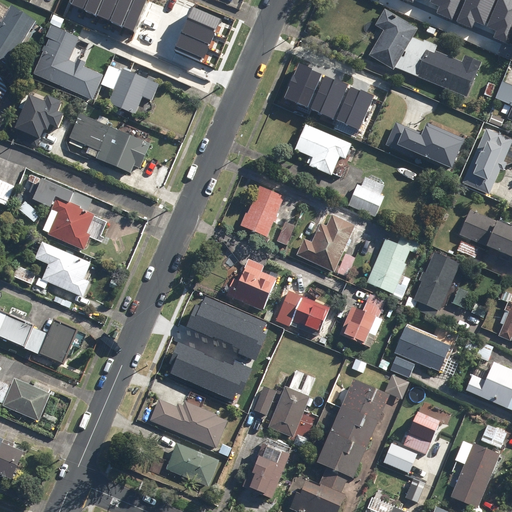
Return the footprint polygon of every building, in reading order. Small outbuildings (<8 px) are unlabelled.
[(166,7),(148,0),(124,0),(121,8),(112,5),(105,20),(115,24),(114,26),(152,41),(166,7)] [(436,13),(451,19),(459,0),(430,0),(430,1),(439,5),(436,13)] [(465,0),(456,23),(472,30),(475,22),(485,25),(495,0),(465,0)] [(493,38),(509,45),(511,37),(511,0),(497,0),(487,26),(496,30),(493,38)] [(0,67),(3,64),(9,68),(40,21),(14,5),(0,27),(0,67)] [(426,42),(415,37),(421,28),(387,9),(378,25),(386,30),(371,55),(396,70),(397,67),(469,98),(485,62),(467,55),(464,62),(437,50),(440,45),(427,39),(426,42)] [(83,38),(58,27),(49,47),(46,46),(43,52),(46,53),(40,67),(65,78),(83,38)] [(116,49),(93,39),(83,61),(106,71),(116,49)] [(162,84),(125,69),(125,71),(111,65),(103,84),(117,90),(111,104),(138,115),(145,97),(155,101),(162,84)] [(313,90),(305,108),(350,126),(355,114),(356,114),(365,94),(359,92),(360,87),(341,79),(337,88),(320,81),(315,91),(313,90)] [(20,131),(17,138),(40,147),(43,139),(44,140),(48,130),(52,131),(54,125),(62,128),(68,114),(63,112),(67,101),(53,95),(50,101),(34,95),(33,97),(26,94),(12,128),(20,131)] [(154,144),(81,113),(71,138),(102,151),(98,159),(133,174),(136,166),(143,169),(154,144)] [(355,144),(309,124),(298,150),(312,156),(309,163),(313,165),(312,166),(334,176),(343,156),(348,159),(355,144)] [(465,183),(492,195),(503,170),(506,171),(510,163),(506,161),(511,148),(511,138),(488,128),(465,183)] [(43,179),(33,175),(31,181),(35,183),(31,193),(37,195),(43,179)] [(359,184),(350,205),(377,218),(387,196),(383,194),(387,185),(367,177),(363,186),(359,184)] [(0,202),(8,206),(17,186),(0,178),(0,202)] [(51,233),(50,235),(87,251),(94,235),(90,233),(98,215),(84,208),(85,207),(74,202),(78,192),(46,178),(36,200),(55,208),(45,231),(51,233)] [(249,211),(242,226),(270,237),(276,221),(279,222),(281,217),(279,216),(287,196),(261,186),(250,211),(249,211)] [(27,201),(20,209),(37,223),(44,216),(27,201)] [(501,222),(473,210),(462,235),(489,247),(490,245),(511,255),(511,225),(501,221),(501,222)] [(306,238),(299,255),(337,273),(358,225),(335,215),(330,226),(324,223),(315,242),(306,238)] [(296,226),(287,222),(277,241),(286,246),(296,226)] [(388,239),(369,282),(396,294),(409,265),(407,264),(412,252),(418,254),(423,244),(403,235),(400,244),(388,239)] [(94,262),(45,241),(38,259),(51,264),(44,280),(86,298),(93,282),(87,279),(94,262)] [(424,282),(417,300),(443,311),(463,263),(437,252),(428,273),(425,272),(421,280),(424,282)] [(237,279),(229,296),(266,311),(275,293),(280,278),(264,271),(266,266),(250,259),(247,268),(249,269),(243,282),(237,279)] [(19,267),(11,283),(18,286),(21,278),(34,284),(38,276),(19,267)] [(470,290),(462,286),(455,303),(463,307),(470,290)] [(365,310),(355,306),(343,335),(368,345),(373,334),(378,336),(385,319),(381,317),(388,301),(371,294),(365,310)] [(333,308),(304,296),(300,307),(290,303),(284,319),(293,323),(292,325),(312,333),(314,328),(322,331),(325,323),(327,324),(333,308)] [(488,308),(479,303),(474,314),(483,318),(488,308)] [(227,306),(205,355),(233,368),(256,319),(245,312),(227,306)] [(36,325),(0,309),(0,335),(27,347),(27,349),(42,355),(43,354),(66,364),(80,330),(59,321),(52,335),(35,328),(36,325)] [(511,311),(501,336),(511,340),(511,311)] [(453,345),(408,326),(397,353),(400,354),(393,371),(411,379),(418,362),(442,372),(453,345)] [(194,356),(183,378),(222,396),(228,383),(232,374),(194,356)] [(489,381),(475,375),(468,391),(511,409),(511,367),(497,362),(489,381)] [(287,386),(270,428),(296,438),(313,397),(311,396),(318,378),(299,370),(291,388),(287,386)] [(54,394),(17,378),(14,386),(0,380),(0,401),(6,404),(5,406),(41,421),(54,394)] [(393,395),(356,379),(320,463),(329,467),(322,482),(315,479),(301,511),(342,511),(346,505),(350,494),(344,492),(351,476),(357,479),(393,395)] [(279,391),(266,386),(256,411),(269,416),(279,391)] [(179,407),(161,399),(152,421),(218,449),(231,421),(219,417),(220,415),(187,401),(185,405),(181,404),(179,407)] [(419,411),(405,445),(428,455),(434,443),(441,430),(442,421),(419,411)] [(509,433),(490,425),(483,440),(503,448),(509,433)] [(29,452),(0,438),(0,472),(16,480),(29,452)] [(180,442),(168,469),(211,487),(223,460),(180,442)] [(503,453),(477,442),(454,498),(480,509),(503,453)] [(295,454),(267,443),(256,470),(254,469),(246,487),(276,499),(295,454)] [(429,484),(415,478),(407,498),(420,504),(429,484)]
